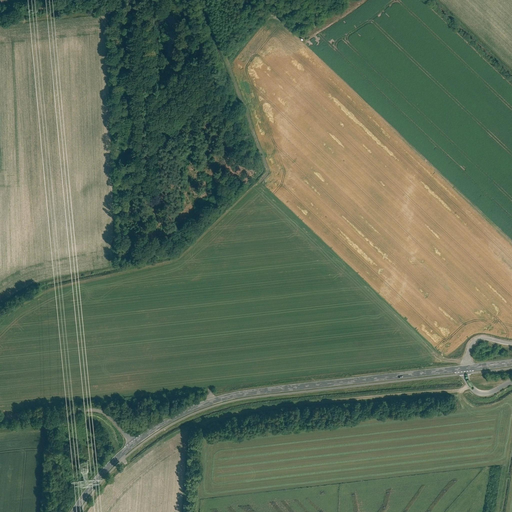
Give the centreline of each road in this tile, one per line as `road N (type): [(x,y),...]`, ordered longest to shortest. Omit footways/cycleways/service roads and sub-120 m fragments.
road 1 (track): [(471,384),(261,410),(197,426),(184,511)]
road 2 (tertiary): [(133,443),(214,401),(469,366)]
road 3 (unclassified): [(0,417),(95,407),(133,443)]
